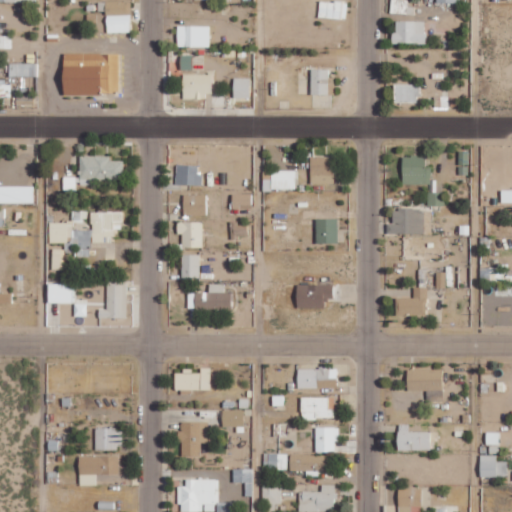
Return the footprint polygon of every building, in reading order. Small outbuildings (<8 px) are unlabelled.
[(416,7),(408,6),(407,0),(390,0),(390,13),(415,14),(416,7)] [(131,32),(130,1),(105,1),(106,32),(131,32)] [(319,1),(319,17),(346,18),(347,2),(319,1)] [(392,43),(426,44),(426,21),(396,20),(396,32),(392,32),(392,43)] [(209,46),(210,25),(177,25),(177,46),(209,46)] [(0,47),(12,48),(11,35),(0,35),(0,47)] [(118,52),(63,53),(63,94),(119,93),(118,52)] [(188,61),(188,55),(180,56),(181,70),(191,69),(191,61),(188,61)] [(10,63),(9,76),(38,76),(38,63),(10,63)] [(335,77),(329,77),(329,69),(311,68),(311,93),(335,94),(335,77)] [(206,98),(206,94),(213,93),(212,74),(182,74),(183,99),(206,98)] [(250,78),(233,78),(233,98),(250,98),(250,78)] [(0,98),(11,99),(11,81),(0,80),(0,98)] [(394,102),(419,102),(419,84),(394,83),(394,102)] [(434,107),(447,108),(448,101),(441,100),(441,97),(435,96),(434,107)] [(124,161),(112,160),(112,156),(80,155),(79,185),(95,185),(95,179),(123,180),(124,161)] [(334,183),(334,157),(311,156),(310,183),(334,183)] [(402,184),(431,184),(431,167),(425,167),(425,156),(402,156),(402,184)] [(200,184),(201,165),(176,164),(176,184),(200,184)] [(295,190),(296,170),(263,170),(263,189),(295,190)] [(76,176),(63,176),(64,190),(76,190),(76,176)] [(0,186),(0,202),(34,202),(34,185),(0,186)] [(511,189),(502,189),(501,202),(511,202),(511,189)] [(428,205),(444,205),(444,192),(427,192),(428,205)] [(251,193),(232,194),(232,208),(252,208),(251,193)] [(206,194),(184,194),(183,214),(206,214),(206,194)] [(424,209),(392,209),(393,224),(387,224),(387,234),(424,234),(424,209)] [(50,222),(50,242),(65,243),(65,252),(74,252),(74,256),(90,256),(90,241),(114,242),(114,229),(123,229),(123,212),(91,212),(91,230),(74,230),(74,222),(50,222)] [(316,243),(338,243),(337,218),(315,219),(316,243)] [(202,247),(203,222),(178,221),(177,234),(182,234),(182,247),(202,247)] [(247,223),(230,223),(230,237),(247,237),(247,223)] [(64,249),(53,249),(52,270),(64,270),(64,249)] [(200,278),(200,254),(182,254),(182,277),(200,278)] [(437,288),(446,288),(446,272),(437,272),(437,288)] [(73,283),(48,283),(48,302),(72,303),(73,283)] [(106,309),(99,308),(99,317),(126,318),(126,283),(107,283),(106,309)] [(224,284),(209,284),(209,293),(188,292),(188,308),(231,309),(231,292),(224,292),(224,284)] [(332,284),(297,285),(297,308),(324,307),(324,300),(333,299),(332,284)] [(413,298),(396,298),(396,314),(427,315),(427,287),(414,287),(413,298)] [(0,302),(11,302),(11,293),(0,293),(0,302)] [(86,316),(86,303),(75,303),(74,316),(86,316)] [(211,389),(211,367),(201,367),(201,371),(175,371),(175,389),(211,389)] [(298,388),(337,387),(336,368),(297,368),(298,388)] [(443,370),(407,369),(407,390),(427,390),(427,400),(442,401),(443,370)] [(335,397),(301,397),(301,420),(316,420),(316,417),(335,416),(335,397)] [(244,410),(222,410),(222,426),(243,427),(244,410)] [(182,455),(201,456),(201,442),(207,442),(207,422),(179,421),(179,441),(182,441),(182,455)] [(430,431),(409,432),(409,424),(398,424),(398,450),(430,450),(430,431)] [(316,452),(338,452),(337,427),(315,427),(316,452)] [(96,449),(123,449),(122,428),(95,428),(96,449)] [(288,454),(264,453),(263,469),(287,469),(288,454)] [(289,470),(329,471),(329,455),(290,454),(289,470)] [(507,461),(497,461),(497,454),(480,455),(480,477),(507,476),(507,461)] [(79,456),(80,485),(97,485),(97,474),(119,473),(119,456),(79,456)] [(253,468),(233,469),(233,483),(245,482),(245,496),(253,496),(253,468)] [(218,479),(185,479),(185,486),(179,486),(179,511),(202,511),(202,503),(217,503),(216,511),(232,511),(232,502),(218,502),(218,479)] [(281,484),(262,484),(263,504),(282,503),(281,484)] [(335,484),(322,485),(322,491),(299,492),(299,511),(335,511),(335,484)] [(420,511),(421,488),(398,488),(397,511),(420,511)]
